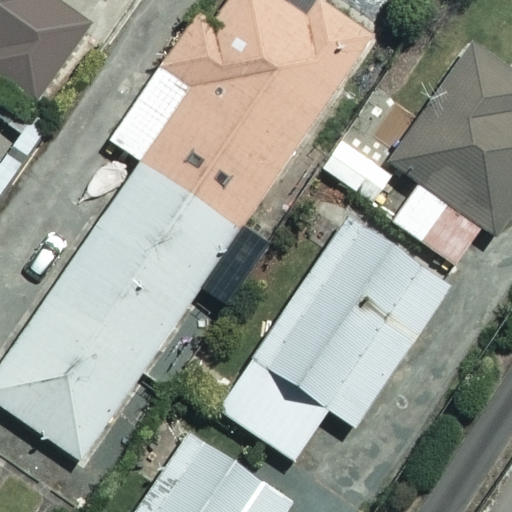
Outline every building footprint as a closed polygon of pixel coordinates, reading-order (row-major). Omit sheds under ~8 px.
[(108,30),(68,0),(41,0),(0,54),(0,68),(49,107),(108,30)] [(0,404),(79,457),(368,28),(326,0),(198,0),(106,137),(136,157),(0,359),(0,404)] [(511,196),(511,79),(465,43),(403,121),(375,99),(352,128),(418,180),(390,216),(417,237),(447,198),(487,229),(511,196)] [(447,281),(343,212),(215,406),(291,456),(324,405),(353,424),(447,281)] [(275,511),(288,492),(187,426),(130,511),(275,511)]
